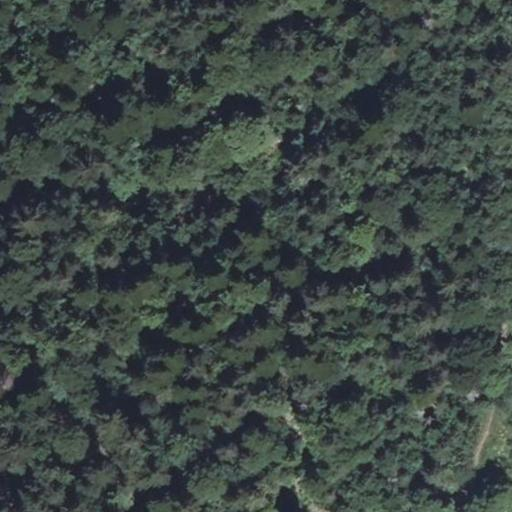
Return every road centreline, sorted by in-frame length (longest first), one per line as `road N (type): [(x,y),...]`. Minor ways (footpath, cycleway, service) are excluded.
road 1 (track): [(511,10),(467,21),(215,158),(5,203),(0,211)]
road 2 (track): [(468,511),(498,379),(511,216)]
